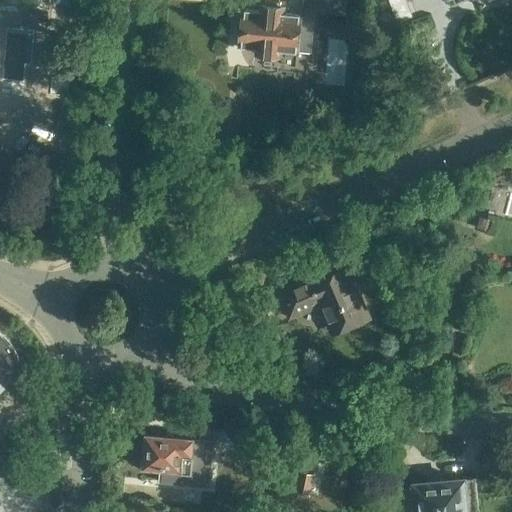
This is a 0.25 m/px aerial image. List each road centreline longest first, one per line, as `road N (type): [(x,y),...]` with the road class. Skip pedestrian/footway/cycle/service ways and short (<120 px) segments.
road 1 (residential): [(145,288),(511,125)]
road 2 (residential): [(143,339),(207,385),(511,426)]
road 3 (residential): [(107,266),(122,0)]
road 4 (unknown): [(107,241),(134,166),(150,0)]
road 5 (residential): [(77,511),(93,355)]
